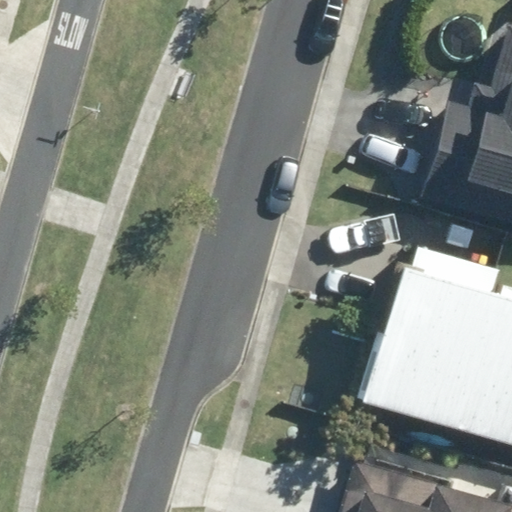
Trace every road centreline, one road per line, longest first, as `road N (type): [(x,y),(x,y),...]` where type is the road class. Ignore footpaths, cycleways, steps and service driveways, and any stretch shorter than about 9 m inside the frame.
road 1 (residential): [(290,0),(145,511)]
road 2 (residential): [(0,287),(51,104)]
